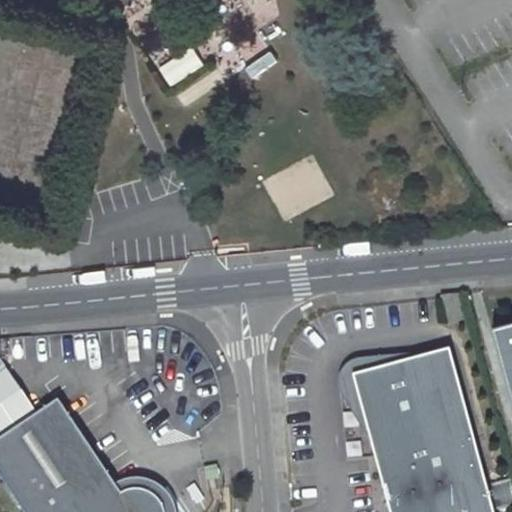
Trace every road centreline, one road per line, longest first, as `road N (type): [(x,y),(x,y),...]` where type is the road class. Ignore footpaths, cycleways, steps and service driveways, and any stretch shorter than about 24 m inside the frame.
road 1 (tertiary): [(242,283),(511,255)]
road 2 (tertiary): [(0,306),(242,283)]
road 3 (unclassified): [(262,511),(242,283)]
road 4 (unknown): [(511,183),(451,94),(425,35)]
